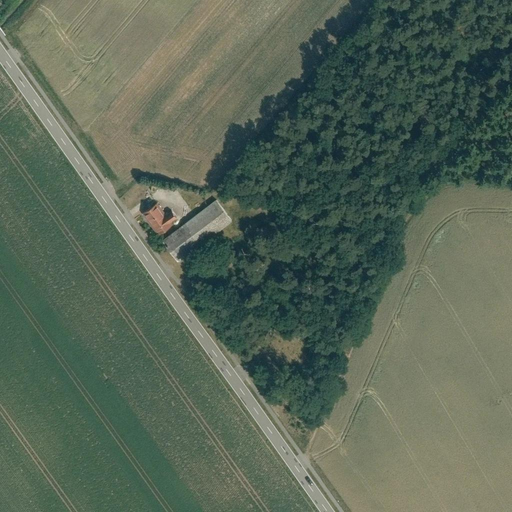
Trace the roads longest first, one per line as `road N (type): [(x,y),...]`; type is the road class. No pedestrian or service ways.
road 1 (tertiary): [(0,46),(326,511)]
road 2 (track): [(296,470),(416,204),(511,68)]
